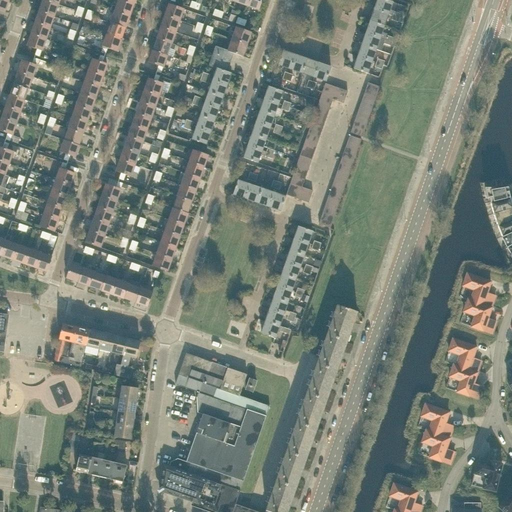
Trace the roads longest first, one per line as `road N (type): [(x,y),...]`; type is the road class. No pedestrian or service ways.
road 1 (tertiary): [(316,511),(484,29)]
road 2 (residential): [(51,301),(150,0)]
road 3 (residential): [(238,355),(280,230),(277,216),(211,195)]
road 4 (residential): [(138,506),(167,330)]
road 5 (residential): [(211,195),(265,37)]
road 6 (residential): [(167,330),(211,195)]
road 7 (residential): [(265,37),(336,62),(358,0)]
road 8 (residential): [(138,506),(0,483)]
